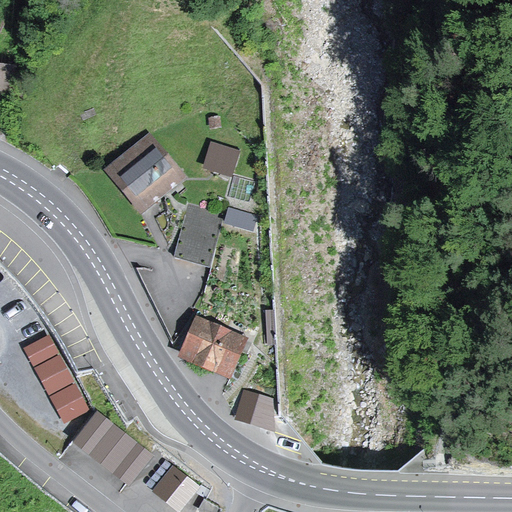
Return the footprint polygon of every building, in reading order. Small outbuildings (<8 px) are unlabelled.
[(16,98),(18,60),(0,58),(0,117),(9,97),(16,98)] [(186,179),(148,130),(104,164),(141,213),(186,179)] [(240,150),(210,140),(201,166),(232,176),(240,150)] [(173,257),(210,267),(223,223),(225,215),(188,204),(173,257)] [(256,217),(229,208),(223,223),(251,232),(256,217)] [(178,359),(231,381),(248,341),(196,319),(178,359)] [(34,363),(59,348),(49,330),(23,345),(34,363)] [(70,382),(77,378),(59,348),(34,363),(30,365),(47,395),(70,382)] [(86,408),(70,382),(47,395),(63,422),(86,408)] [(267,425),(276,400),(245,390),(237,414),(267,425)] [(73,446),(100,467),(125,435),(97,414),(73,446)] [(100,467),(129,488),(153,458),(125,435),(100,467)] [(183,511),(184,511),(204,485),(175,464),(155,492),(183,511)] [(219,511),(221,508),(204,500),(198,511),(219,511)]
